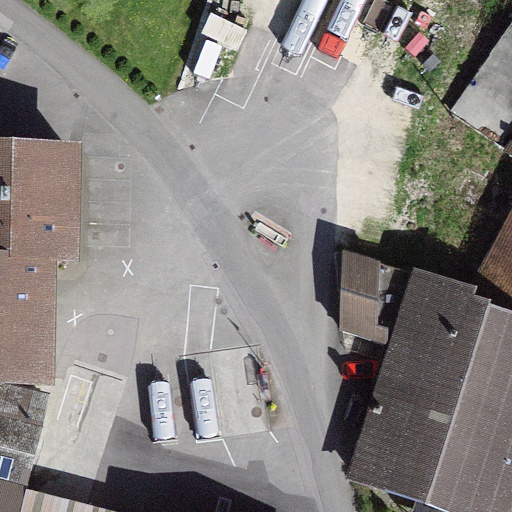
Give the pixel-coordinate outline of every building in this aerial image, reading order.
[(511,37),(508,34),(452,113),(511,153),(511,37)] [(441,152),(420,197),(447,210),(468,165),(441,152)] [(0,381),(45,383),(47,279),(35,279),(36,258),(70,259),(72,155),(0,153),(0,381)] [(511,223),(473,295),(471,304),(511,317),(511,223)] [(354,477),(455,511),(508,511),(511,500),(511,317),(471,304),(473,295),(332,250),(342,332),(394,348),(354,477)] [(0,511),(84,511),(18,494),(42,398),(0,386),(0,511)]
